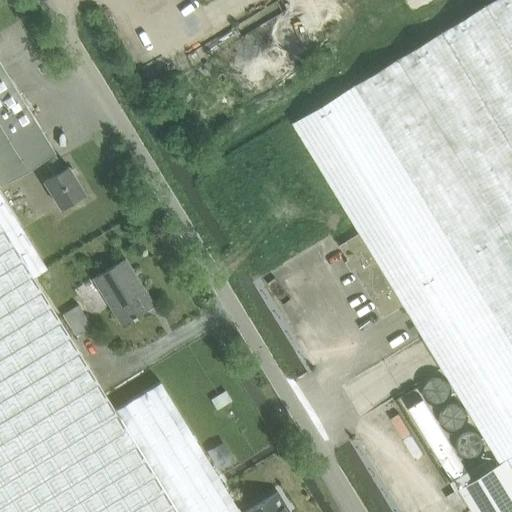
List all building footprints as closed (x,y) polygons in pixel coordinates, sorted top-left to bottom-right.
[(511,454),(511,0),(492,0),(400,57),(293,121),(361,232),(404,303),(501,461),(511,454)] [(0,62),(0,511),(168,511),(221,480),(162,381),(117,407),(36,275),(49,268),(0,186),(0,184),(54,152),(0,62)] [(68,165),(63,168),(55,154),(46,160),(54,173),(43,180),(61,208),(85,192),(68,165)] [(384,315),(404,303),(361,232),(341,244),(384,315)] [(120,323),(146,307),(137,292),(143,289),(125,259),(94,278),(120,323)] [(78,303),(63,312),(75,333),(91,324),(78,303)] [(511,511),(511,463),(509,458),(460,488),(474,511),(511,511)] [(238,511),(239,511),(221,480),(168,511),(238,511)] [(463,498),(457,490),(447,496),(452,504),(463,498)] [(285,511),(289,509),(278,491),(243,511),(285,511)]
